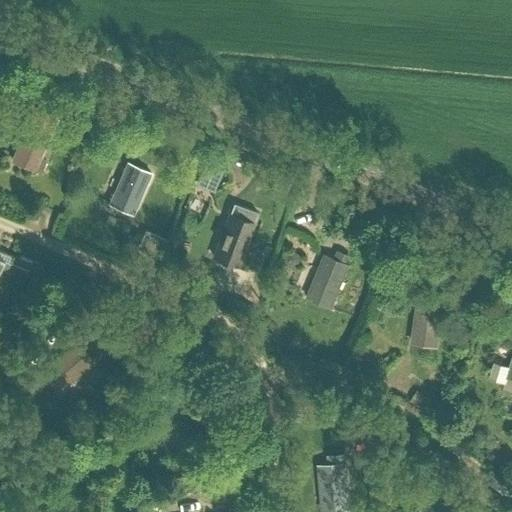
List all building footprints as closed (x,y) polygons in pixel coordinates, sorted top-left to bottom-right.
[(76,99),(71,115),(84,120),(89,104),(76,99)] [(113,104),(103,126),(116,132),(120,122),(119,122),(124,109),(113,104)] [(34,168),(56,116),(32,106),(10,158),(34,168)] [(114,192),(109,202),(132,212),(149,172),(134,165),(132,170),(124,167),(121,174),(114,192)] [(236,262),(251,221),(255,210),(225,199),(221,211),(228,213),(213,254),(236,262)] [(377,227),(371,241),(384,247),(390,232),(377,227)] [(0,271),(22,281),(31,259),(14,252),(12,256),(0,250),(0,271)] [(307,294),(331,303),(334,304),(352,255),(339,250),(336,258),(332,257),(330,262),(320,259),(307,294)] [(435,343),(441,300),(426,298),(425,302),(418,301),(413,340),(435,343)] [(63,384),(93,359),(77,341),(43,370),(52,380),(57,376),(63,384)] [(10,373),(2,377),(9,390),(16,387),(10,373)] [(166,447),(191,442),(181,397),(166,401),(168,407),(158,409),(166,447)] [(321,406),(320,415),(336,418),(337,409),(321,406)] [(328,468),(318,469),(321,508),(349,505),(344,452),(326,454),(328,468)] [(469,511),(441,471),(411,492),(419,503),(414,507),(413,511),(469,511)]
